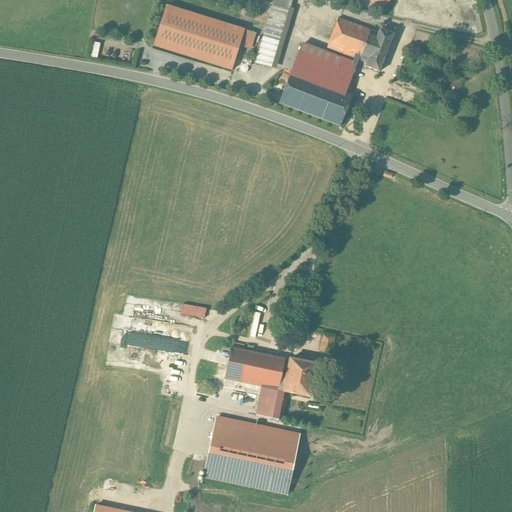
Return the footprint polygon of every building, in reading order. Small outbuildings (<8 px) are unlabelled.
[(273,0),(273,5),(289,9),(289,10),(290,9),(289,9),(292,0),(273,0)] [(289,9),(273,5),(271,12),(287,17),(289,9)] [(244,30),(166,6),(153,47),(232,71),(240,46),(244,30)] [(271,12),(255,64),(272,69),(287,17),(271,12)] [(370,31),(338,19),(327,49),(341,54),(358,61),(370,31)] [(254,34),(244,30),(240,46),(250,49),(254,34)] [(378,34),(370,31),(358,61),(367,64),(366,67),(379,72),(393,36),(380,30),(378,34)] [(93,42),(89,57),(97,59),(100,43),(93,42)] [(338,60),(301,46),(279,104),(340,127),(352,96),(346,94),(358,61),(341,54),(338,60)] [(453,97),(463,78),(456,74),(446,93),(453,97)] [(182,305),(180,315),(205,319),(206,309),(182,305)] [(335,337),(323,334),(319,351),(331,354),(335,337)] [(285,360),(230,348),(224,379),(262,387),(278,390),(285,360)] [(316,365),(290,359),(289,361),(285,360),(278,390),(283,391),(290,393),(289,393),(309,398),(316,365)] [(278,390),(262,387),(256,415),(277,419),(283,391),(278,390)] [(299,433),(216,417),(203,479),(287,496),(299,433)]
